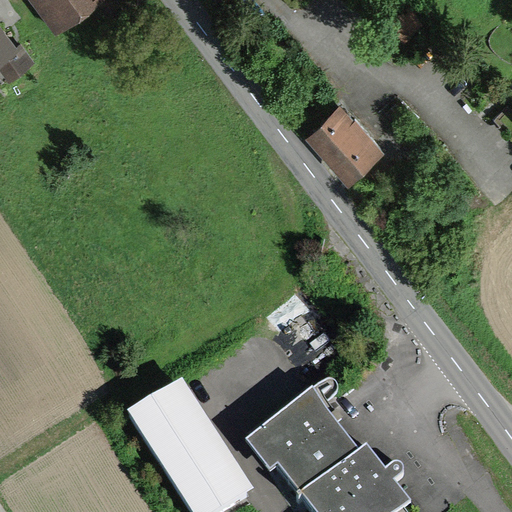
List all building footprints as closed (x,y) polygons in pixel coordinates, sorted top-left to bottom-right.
[(33,0),(53,28),(92,0),(33,0)] [(0,18),(0,71),(7,80),(33,60),(0,18)] [(344,108),(306,141),(349,190),(387,156),(344,108)] [(224,464),(178,390),(129,421),(186,511),(221,511),(246,497),(224,464)] [(317,408),(309,398),(242,452),(268,484),(275,479),(302,511),(405,511),(410,508),(395,489),(402,484),(403,479),(402,474),(399,471),(395,470),(391,470),(384,476),(366,454),(359,460),(317,408)]
